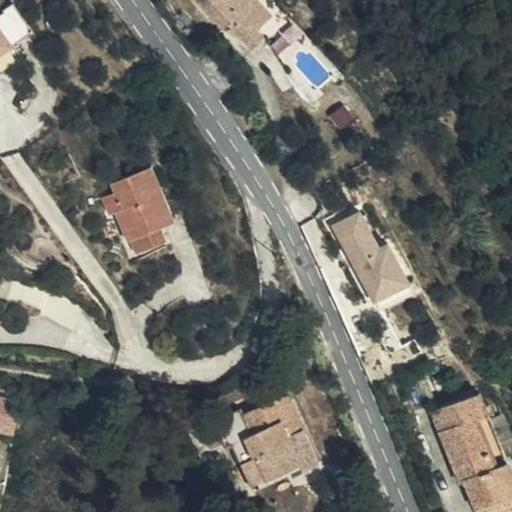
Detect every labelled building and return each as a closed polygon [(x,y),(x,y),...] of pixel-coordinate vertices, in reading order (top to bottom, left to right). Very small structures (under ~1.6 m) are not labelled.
[(261,19),(246,0),(187,0),(215,33),(220,30),(233,43),(249,30),(261,19)] [(269,0),(246,0),(261,19),(249,30),(259,43),(286,20),(269,0)] [(259,43),(249,30),(233,43),(244,56),(259,43)] [(86,197),(94,212),(95,216),(99,214),(116,239),(146,223),(162,215),(135,162),(94,181),(99,191),(86,197)] [(319,222),(361,303),(399,283),(377,241),(368,245),(348,207),(319,222)] [(122,252),(124,251),(153,237),(146,223),(116,239),(115,239),(122,252)] [(243,460),(252,480),(285,465),(289,472),(305,464),(274,394),(230,413),(239,433),(218,443),(228,465),(243,460)] [(464,505),(499,493),(487,456),(481,459),(460,397),(422,412),(446,476),(453,473),(464,505)] [(237,486),(252,480),(243,460),(228,465),(237,486)] [(493,511),(504,508),(499,493),(464,505),(466,511),(493,511)]
